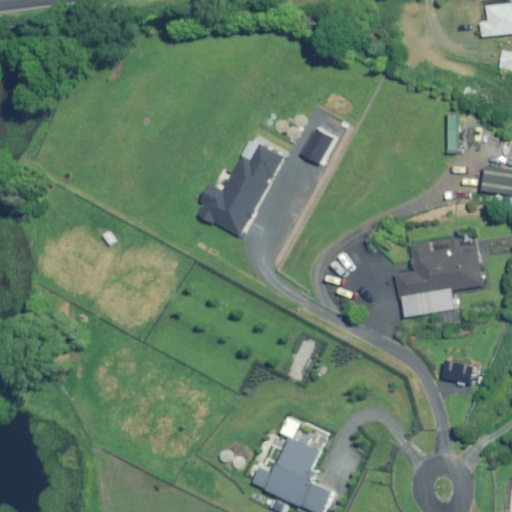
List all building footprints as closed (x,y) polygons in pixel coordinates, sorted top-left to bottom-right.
[(481,21),(482,37),(511,33),(511,3),(486,7),(488,20),(481,21)] [(511,53),(501,52),(499,67),(511,69),(511,53)] [(333,139),(315,129),(301,155),(319,165),(333,139)] [(215,223),(238,236),(283,156),(259,143),(249,162),(242,158),(223,191),(209,183),(200,201),(207,205),(200,217),(213,225),(215,223)] [(511,171),(484,168),(481,191),(511,195),(511,171)] [(396,274),(401,300),(483,286),(475,244),(431,252),(429,243),(410,246),(415,271),(396,274)] [(459,310),(436,313),(438,328),(461,325),(459,310)] [(258,469),(251,484),(312,511),(322,511),(332,492),(303,480),(317,450),(290,438),(272,476),(258,469)]
